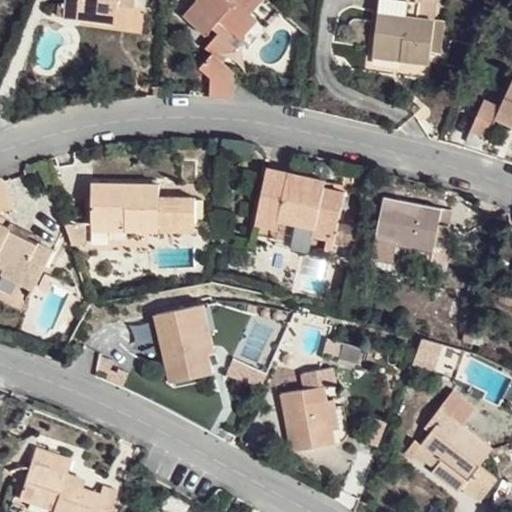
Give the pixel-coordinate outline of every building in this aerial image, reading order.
[(115,8),(124,8),(138,11),(139,0),(71,0),(70,9),(78,10),(86,11),(86,16),(113,20),(115,8)] [(195,0),(197,2),(184,15),(206,35),(214,27),(220,20),(226,25),(243,40),(260,22),(252,13),(265,0),(195,0)] [(369,53),(412,59),(427,60),(434,12),(376,4),(369,53)] [(122,29),(124,8),(115,8),(113,20),(86,16),(84,24),(122,29)] [(220,31),(226,25),(220,20),(214,27),(220,32),(206,46),(214,53),(223,62),(236,47),(220,31)] [(213,80),(213,98),(225,99),(237,100),(238,75),(223,62),(214,53),(201,67),(213,80)] [(511,80),(502,106),(498,117),(501,119),(511,122),(511,80)] [(498,117),(502,106),(487,101),(474,134),(484,137),(493,141),(501,119),(498,117)] [(292,173),(263,168),(251,235),(329,248),(340,190),(318,187),(321,178),(292,173)] [(123,227),(123,234),(155,235),(155,228),(155,201),(155,186),(121,186),(87,186),(86,227),(123,227)] [(155,201),(155,228),(193,229),(192,202),(155,201)] [(436,232),(440,212),(412,207),(385,201),(375,243),(394,248),(391,268),(425,275),(431,251),(442,253),(447,234),(436,232)] [(451,215),(440,212),(436,232),(447,234),(451,215)] [(155,228),(155,235),(192,236),(193,229),(155,228)] [(14,281),(31,288),(48,254),(0,230),(0,266),(17,275),(14,281)] [(0,282),(27,295),(31,288),(14,281),(17,275),(0,266),(0,282)] [(52,328),(73,287),(45,273),(24,314),(52,328)] [(205,302),(194,304),(207,363),(214,362),(208,333),(212,331),(205,302)] [(207,363),(194,304),(151,313),(164,382),(186,378),(209,373),(207,363)] [(421,341),(411,366),(430,373),(438,347),(432,345),(421,341)] [(329,431),(324,403),(322,387),(280,395),(289,454),(315,448),(332,445),(329,431)] [(335,401),(324,403),(329,431),(340,429),(335,401)] [(499,484),(480,470),(493,452),(463,430),(471,420),(449,403),(440,414),(431,424),(437,429),(431,436),(424,446),(420,450),(442,466),(468,485),(462,492),(472,500),(482,507),(499,484)] [(426,432),(431,436),(437,429),(431,424),(426,432)] [(413,463),(417,457),(417,456),(420,450),(424,446),(419,442),(407,458),(413,463)] [(437,472),(442,466),(420,450),(417,456),(417,457),(437,472)] [(93,493),(96,485),(101,471),(71,462),(42,453),(26,503),(56,511),(120,511),(126,495),(109,490),(107,497),(93,493)] [(437,472),(434,476),(459,496),(462,492),(468,485),(442,466),(437,472)] [(109,490),(96,485),(93,493),(107,497),(109,490)]
